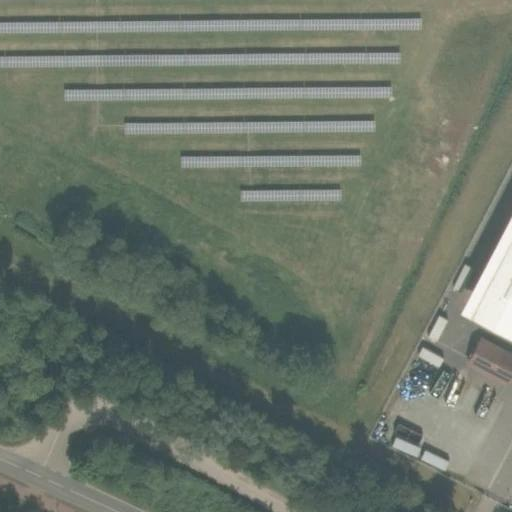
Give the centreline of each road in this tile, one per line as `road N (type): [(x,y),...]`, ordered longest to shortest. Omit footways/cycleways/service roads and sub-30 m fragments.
road 1 (track): [(0,251),(487,511)]
road 2 (tertiary): [(111,511),(0,460)]
